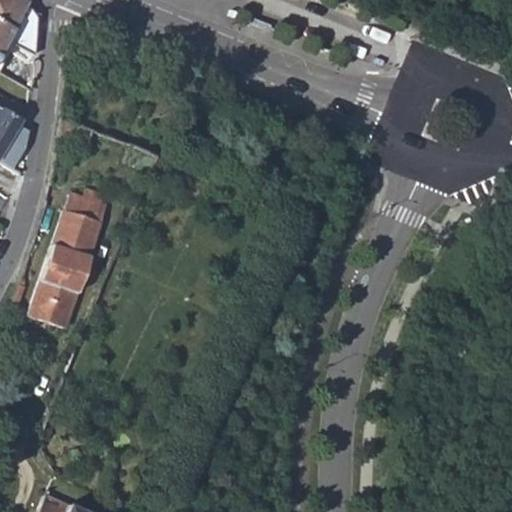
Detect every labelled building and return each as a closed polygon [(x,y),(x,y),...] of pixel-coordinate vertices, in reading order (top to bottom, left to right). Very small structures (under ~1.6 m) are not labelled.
[(23,3),(14,0),(0,0),(0,44),(1,43),(8,46),(24,55),(31,59),(34,21),(23,3)] [(0,61),(8,46),(1,43),(0,44),(0,61)] [(0,115),(0,171),(4,175),(18,151),(5,143),(16,125),(0,115)] [(64,133),(88,143),(93,131),(68,121),(64,133)] [(119,163),(145,174),(152,157),(126,146),(119,163)] [(63,195),(58,211),(88,220),(93,205),(63,195)] [(58,211),(24,315),(60,328),(96,223),(88,220),(58,211)] [(74,511),(40,497),(33,511),(74,511)]
